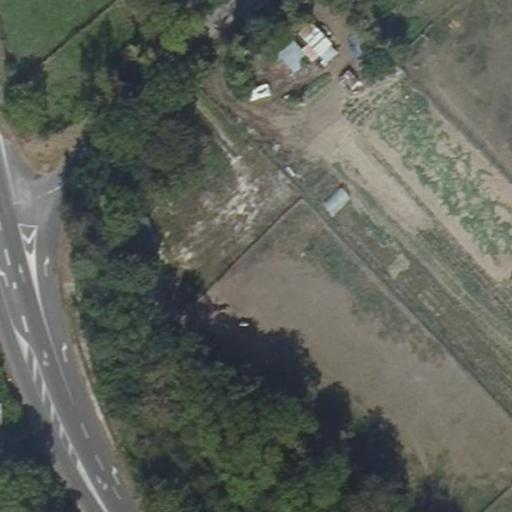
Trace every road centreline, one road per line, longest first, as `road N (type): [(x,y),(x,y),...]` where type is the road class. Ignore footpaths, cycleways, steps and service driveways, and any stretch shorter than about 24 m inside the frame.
road 1 (unclassified): [(0,178),(65,166),(263,0)]
road 2 (primary): [(95,511),(58,440),(0,246)]
